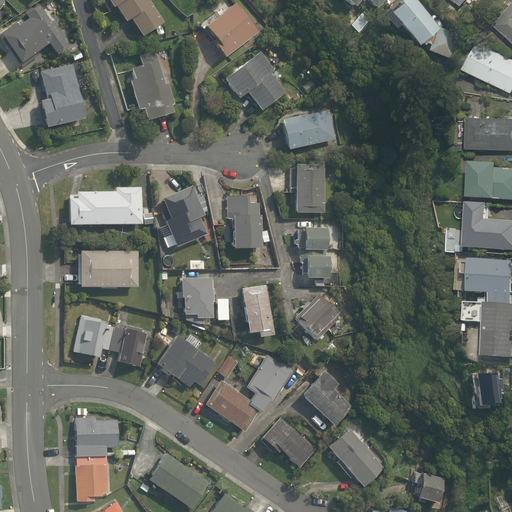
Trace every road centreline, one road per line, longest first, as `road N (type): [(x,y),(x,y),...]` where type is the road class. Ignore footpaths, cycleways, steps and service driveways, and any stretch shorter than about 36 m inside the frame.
road 1 (residential): [(310,511),(116,390),(28,388)]
road 2 (residential): [(228,278),(289,275),(265,179),(240,156),(126,151)]
road 3 (tertiary): [(14,178),(24,227),(28,388)]
road 4 (residential): [(78,0),(126,151)]
road 5 (tertiary): [(28,388),(38,511)]
